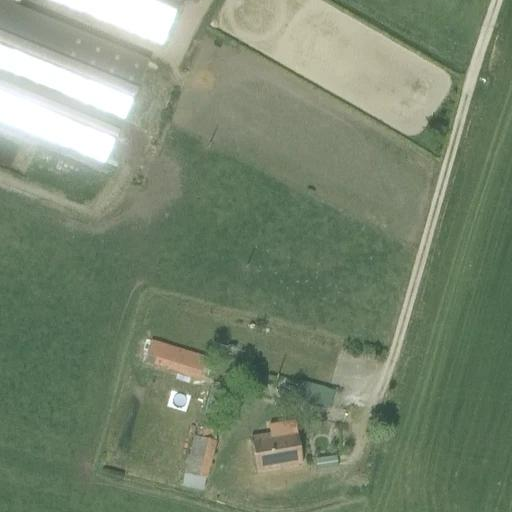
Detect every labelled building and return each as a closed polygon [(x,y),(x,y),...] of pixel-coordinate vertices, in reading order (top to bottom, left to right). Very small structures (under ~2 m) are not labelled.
[(80,0),(76,12),(164,48),(183,2),(183,0),(80,0)] [(0,121),(105,165),(114,144),(147,63),(0,1),(0,121)] [(150,340),(143,365),(198,381),(202,369),(205,357),(150,340)] [(308,386),(298,383),(294,401),(329,411),(334,393),(308,386)] [(269,436),(250,439),(253,452),(256,472),(301,464),(295,426),(294,423),(268,427),(269,436)] [(205,481),(218,428),(203,425),(200,435),(194,434),(184,475),(205,481)] [(303,459),(304,470),(322,468),(321,457),(303,459)]
